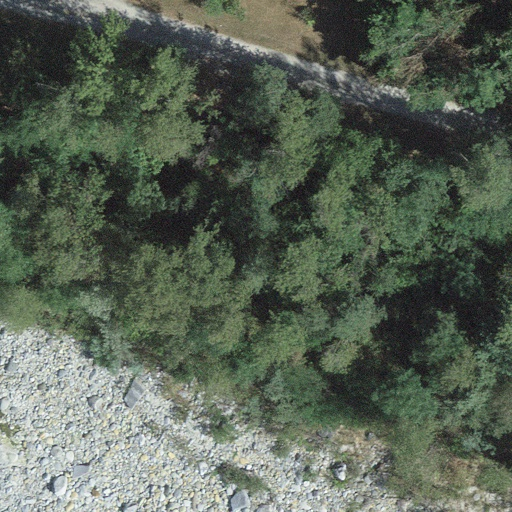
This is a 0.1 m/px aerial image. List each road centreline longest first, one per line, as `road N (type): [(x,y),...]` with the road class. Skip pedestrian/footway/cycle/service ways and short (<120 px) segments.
road 1 (track): [(511,128),(164,38)]
road 2 (track): [(164,38),(12,0)]
